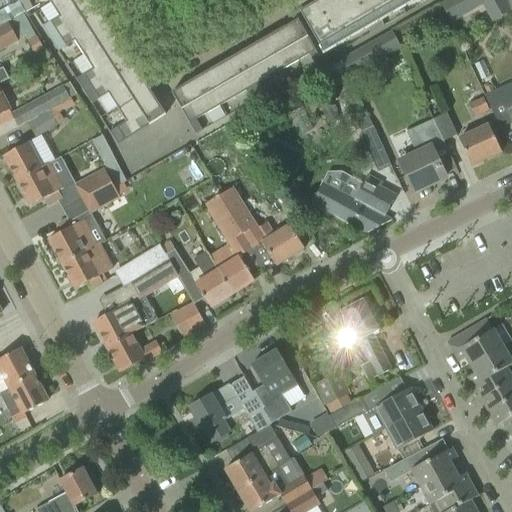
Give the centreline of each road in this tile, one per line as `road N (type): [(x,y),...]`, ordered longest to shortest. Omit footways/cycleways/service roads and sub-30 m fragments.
road 1 (residential): [(101,414),(384,257)]
road 2 (residential): [(511,500),(384,257)]
road 3 (unclassified): [(101,414),(0,222)]
road 4 (residential): [(271,0),(173,54),(137,0)]
road 5 (residential): [(384,257),(511,195)]
